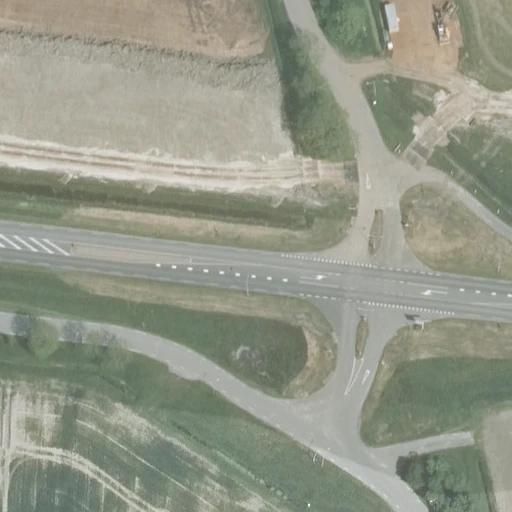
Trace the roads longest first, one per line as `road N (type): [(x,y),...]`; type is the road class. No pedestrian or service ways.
road 1 (primary): [(367,285),(0,240)]
road 2 (unclassified): [(0,327),(118,341),(171,358),(315,435)]
road 3 (tertiary): [(367,285),(373,179),(350,110),(303,32),(294,0)]
road 4 (tertiary): [(315,435),(351,379),(367,285)]
road 5 (track): [(511,236),(435,179),(373,179)]
road 6 (primary): [(511,302),(367,285)]
road 7 (tertiary): [(412,511),(376,475),(315,435)]
